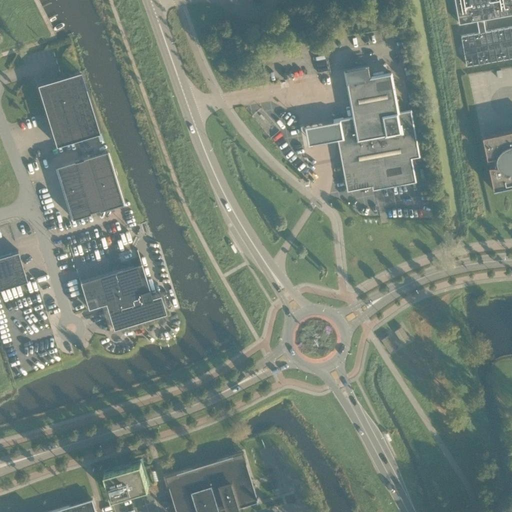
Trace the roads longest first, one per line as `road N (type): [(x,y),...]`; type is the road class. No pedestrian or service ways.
road 1 (primary): [(255,247),(216,179),(150,0)]
road 2 (tertiary): [(56,449),(214,396)]
road 3 (tertiary): [(380,297),(441,271),(511,260)]
road 4 (unclassified): [(71,328),(32,205)]
